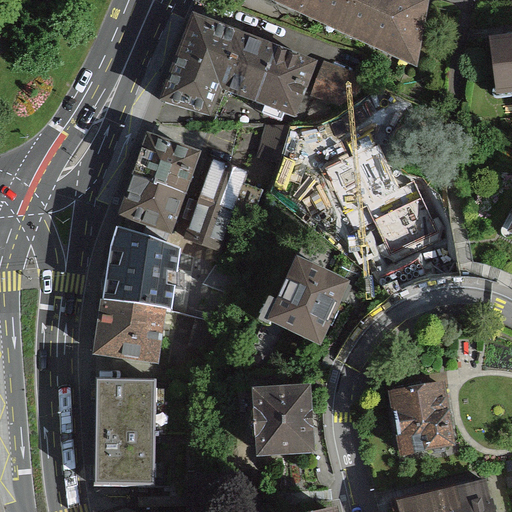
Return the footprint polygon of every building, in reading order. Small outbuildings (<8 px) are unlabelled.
[(263,0),(417,71),(428,5),(417,0),(263,0)] [(223,94),(242,39),(189,21),(178,53),(173,69),(161,102),(205,117),(214,90),(223,94)] [(271,49),(242,39),(223,94),(253,104),(271,49)] [(511,40),(491,44),(498,100),(511,97),(511,40)] [(314,65),(271,49),(253,104),(295,120),(314,65)] [(371,79),(324,62),(310,99),(357,116),(371,79)] [(143,139),(129,178),(182,196),(196,157),(143,139)] [(245,170),(211,159),(184,239),(218,250),(245,170)] [(182,196),(129,178),(116,216),(168,235),(182,196)] [(354,205),(374,253),(436,227),(415,179),(354,205)] [(168,257),(105,249),(98,303),(161,311),(168,257)] [(347,291),(294,267),(265,330),(318,355),(347,291)] [(161,311),(98,303),(91,357),(155,365),(161,311)] [(97,384),(95,495),(156,496),(157,385),(97,384)] [(446,388),(387,400),(400,467),(460,455),(446,388)] [(309,461),(302,391),(243,396),(249,467),(309,461)] [(382,511),(507,511),(498,473),(380,502),(382,511)]
